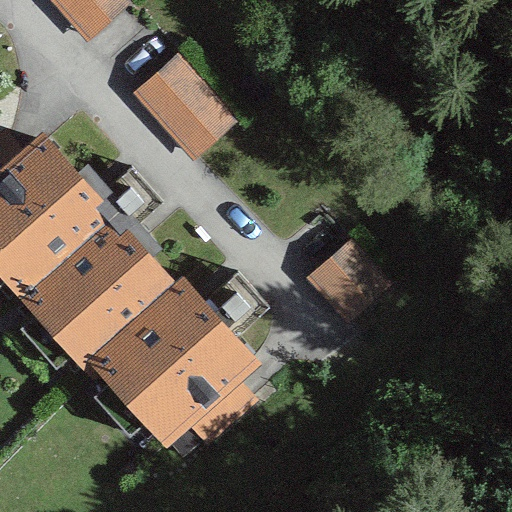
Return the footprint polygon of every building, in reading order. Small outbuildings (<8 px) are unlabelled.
[(50,0),(43,7),(82,50),(134,4),(130,0),(50,0)] [(138,112),(193,165),(246,120),(186,62),(138,112)] [(5,313),(95,234),(22,152),(0,171),(0,313),(2,316),(5,313)] [(78,373),(163,298),(101,228),(95,234),(5,313),(67,383),(78,373)] [(365,237),(320,278),(366,327),(411,286),(365,237)] [(78,373),(155,460),(189,431),(237,388),(257,371),(179,284),(163,298),(78,373)] [(237,388),(189,431),(219,464),(267,422),(237,388)]
